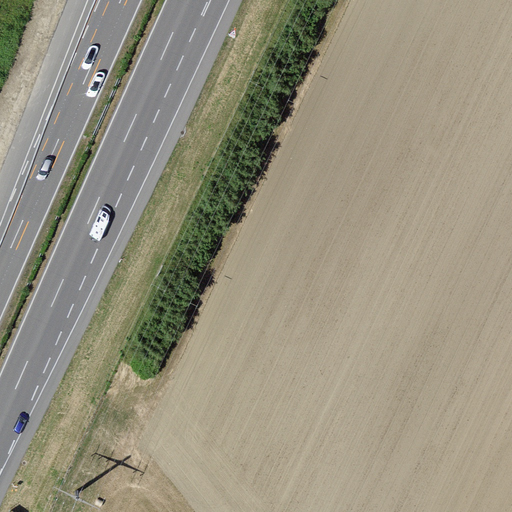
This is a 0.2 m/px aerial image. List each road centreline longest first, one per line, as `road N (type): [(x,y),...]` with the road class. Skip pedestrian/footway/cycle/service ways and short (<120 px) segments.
road 1 (motorway): [(0,426),(188,0)]
road 2 (motorway): [(121,0),(0,273)]
